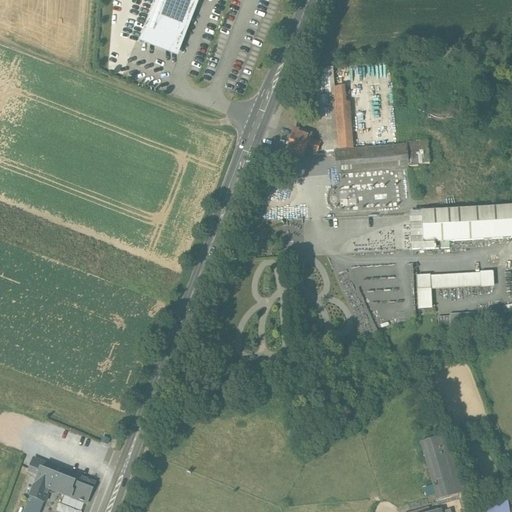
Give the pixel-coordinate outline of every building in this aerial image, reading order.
[(199,0),(154,0),(138,42),(177,57),(199,0)] [(390,61),(377,62),(384,144),(396,143),(390,61)] [(350,69),(332,70),(337,148),(355,147),(350,69)] [(354,70),(359,129),(371,128),(367,69),(354,70)] [(435,81),(426,81),(426,89),(435,89),(435,81)] [(308,126),(312,115),(302,112),(298,123),(308,126)] [(313,134),(295,128),(287,150),(304,156),(307,151),(317,154),(321,143),(311,139),(313,134)] [(408,148),(334,152),(335,174),(409,170),(408,148)] [(470,164),(423,167),(425,204),(472,201),(470,164)] [(511,207),(422,213),(424,243),(511,238),(511,207)] [(302,219),(287,220),(288,241),(303,241),(302,219)] [(426,276),(415,276),(417,304),(428,303),(426,276)] [(477,314),(440,315),(440,326),(477,325),(477,314)] [(468,492),(443,436),(420,443),(437,501),(468,492)] [(31,456),(26,469),(35,472),(40,460),(31,456)] [(93,480),(40,460),(35,472),(27,493),(43,499),(47,489),(84,503),(93,480)] [(27,493),(19,511),(37,511),(43,499),(27,493)] [(511,511),(511,499),(491,500),(491,511),(511,511)]
